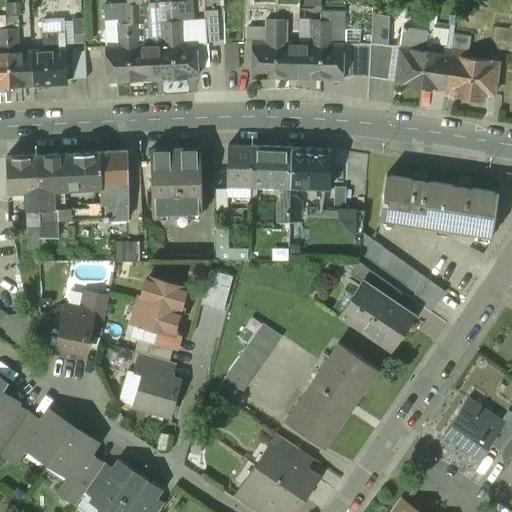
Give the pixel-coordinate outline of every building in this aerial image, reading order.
[(180,2),(170,2),(171,20),(181,20),(180,2)] [(125,4),(109,4),(110,19),(116,18),(117,23),(126,23),(126,11),(125,4)] [(262,9),(248,9),(247,44),(252,44),(252,43),(265,43),(266,20),(266,10),(262,10),(262,9)] [(136,10),(126,11),(126,23),(136,22),(136,10)] [(276,10),(266,10),(266,20),(276,20),(276,10)] [(286,11),(276,10),(276,20),(286,20),(286,11)] [(218,11),(204,12),(204,19),(205,19),(206,42),(219,41),(218,11)] [(344,11),(320,11),(320,21),(320,44),(343,45),(344,11)] [(388,16),(372,14),(371,43),(386,45),(388,16)] [(64,19),(41,20),(42,32),(64,31),(64,19)] [(204,19),(181,20),(183,43),(196,42),(196,45),(206,44),(206,42),(205,19),(204,19)] [(171,20),(161,21),(162,44),(172,44),(171,20)] [(196,42),(183,43),(181,20),(171,20),(172,44),(174,78),(198,77),(196,45),(196,42)] [(276,20),(266,20),(265,43),(276,44),(276,20)] [(286,20),(276,20),(276,44),(286,44),(286,20)] [(320,21),(310,21),(310,44),(320,44),(320,21)] [(136,22),(126,23),(128,46),(138,45),(137,22),(136,22)] [(83,23),(71,24),(72,44),(84,43),(83,23)] [(126,23),(117,23),(118,46),(128,46),(126,23)] [(7,29),(0,28),(0,52),(8,52),(7,29)] [(17,28),(7,29),(8,52),(18,52),(17,28)] [(428,31),(402,28),(400,47),(425,51),(428,31)] [(64,31),(42,32),(43,51),(53,50),(65,49),(64,31)] [(265,43),(252,43),(252,44),(251,76),(275,77),(276,44),(265,43)] [(370,44),(349,43),(349,77),(369,77),(370,44)] [(386,45),(371,43),(371,44),(370,44),(369,77),(388,80),(393,46),(386,45)] [(162,44),(150,45),(151,80),(174,78),(172,44),(162,44)] [(238,70),(238,44),(224,44),(224,70),(238,70)] [(286,44),(276,44),(275,77),(297,77),(298,44),(286,44)] [(310,44),(298,44),(297,77),(319,78),(320,44),(310,44)] [(343,45),(320,44),(319,78),(343,78),(343,45)] [(138,45),(128,46),(129,81),(151,80),(150,45),(138,45)] [(118,46),(104,47),(105,82),(129,81),(128,46),(118,46)] [(425,51),(400,47),(395,81),(405,82),(405,84),(421,86),(425,51)] [(451,49),(435,47),(434,51),(425,51),(421,86),(437,88),(437,86),(446,87),(451,49)] [(65,49),(53,50),(55,83),(67,82),(65,49)] [(467,51),(451,49),(446,87),(445,95),(481,100),(482,92),(493,94),(498,60),(466,56),(467,51)] [(43,51),(31,51),(32,84),(55,83),(53,50),(43,51)] [(18,52),(8,52),(10,85),(17,85),(32,84),(31,51),(18,52)] [(85,51),(71,52),(72,80),(86,79),(85,51)] [(0,52),(0,85),(10,85),(8,52),(0,52)] [(252,148),(227,147),(228,185),(252,186),(252,148)] [(290,149),(252,148),(252,186),(283,187),(289,187),(290,149)] [(330,150),(290,149),(289,187),(295,187),(329,188),(330,150)] [(201,151),(151,152),(152,215),(203,214),(201,151)] [(102,154),(70,156),(71,192),(102,191),(102,154)] [(126,154),(102,154),(102,191),(102,207),(106,207),(106,218),(102,218),(102,221),(127,221),(126,154)] [(70,156),(37,157),(39,212),(54,211),(53,193),(63,193),(71,192),(70,156)] [(37,157),(7,158),(9,195),(25,194),(26,212),(39,212),(37,157)] [(470,182),(459,181),(458,186),(426,181),(426,176),(415,174),(414,180),(387,176),(380,218),(493,235),(499,192),(469,188),(470,182)] [(283,196),(278,202),(278,222),(289,222),(289,187),(283,187),(283,196)] [(289,222),(301,222),(301,202),(295,195),(295,187),(289,187),(289,222)] [(345,187),(334,187),(333,208),(344,208),(345,187)] [(228,189),(216,190),(216,211),(229,211),(228,189)] [(63,193),(53,193),(54,211),(57,211),(64,211),(63,193)] [(64,211),(57,211),(57,221),(102,221),(102,218),(102,209),(64,211)] [(39,221),(57,221),(57,211),(54,211),(39,212),(39,221)] [(27,228),(39,228),(39,221),(39,212),(26,212),(27,228)] [(57,237),(57,221),(39,221),(39,228),(39,237),(57,237)] [(301,222),(289,222),(289,235),(301,235),(301,222)] [(219,256),(251,257),(252,245),(232,244),(233,226),(220,226),(219,256)] [(446,291),(362,232),(359,262),(402,293),(431,313),(446,291)] [(142,242),(115,242),(115,261),(143,261),(142,242)] [(39,254),(30,254),(30,283),(39,283),(39,254)] [(402,293),(360,263),(358,263),(357,262),(349,274),(366,285),(367,284),(395,303),(402,293)] [(172,281),(161,278),(161,280),(148,277),(142,300),(178,310),(184,287),(172,284),(172,281)] [(395,303),(367,284),(366,285),(345,317),(391,348),(413,315),(395,303)] [(108,296),(85,292),(81,309),(93,311),(89,330),(101,332),(108,296)] [(51,299),(39,299),(39,319),(51,319),(51,299)] [(178,310),(142,300),(135,323),(148,327),(147,329),(158,332),(159,330),(171,333),(171,332),(178,310)] [(81,309),(65,305),(57,346),(85,352),(89,330),(93,311),(81,309)] [(264,324),(223,382),(240,395),(281,337),(264,324)] [(171,333),(159,330),(158,332),(154,345),(172,350),(176,351),(180,335),(171,332),(171,333)] [(136,338),(125,334),(121,348),(132,351),(136,338)] [(154,345),(138,340),(135,351),(139,353),(169,361),(172,350),(154,345)] [(340,342),(286,422),(324,448),(379,368),(340,342)] [(169,361),(139,353),(133,372),(143,375),(144,371),(169,378),(173,363),(169,361)] [(169,378),(144,371),(143,375),(134,406),(169,415),(179,381),(169,378)] [(0,379),(0,426),(14,406),(17,402),(2,392),(7,384),(0,379)] [(498,427),(463,404),(444,434),(480,458),(494,437),(500,428),(498,427)] [(14,406),(0,426),(0,451),(2,453),(12,438),(27,415),(14,406)] [(511,412),(509,411),(498,427),(500,428),(494,437),(504,444),(511,431),(511,412)] [(41,424),(25,448),(26,448),(48,463),(72,427),(49,412),(41,424)] [(41,424),(27,415),(12,438),(25,448),(41,424)] [(72,427),(48,463),(70,478),(72,479),(88,454),(95,443),(72,427)] [(297,448),(275,433),(266,447),(270,450),(271,448),(290,460),(297,448)] [(25,448),(12,438),(2,453),(16,463),(26,448),(25,448)] [(290,460),(271,448),(270,450),(257,468),(300,497),(313,478),(315,479),(316,478),(290,460)] [(511,453),(499,473),(511,481),(511,453)] [(88,454),(72,479),(86,489),(100,469),(103,464),(88,454)] [(94,499),(92,502),(106,511),(114,511),(139,476),(119,462),(110,475),(94,499)] [(290,511),(300,497),(257,468),(246,486),(244,488),(262,500),(280,511),(290,511)] [(86,489),(84,492),(94,499),(110,475),(100,469),(86,489)] [(139,476),(114,511),(143,511),(150,503),(159,489),(139,476)] [(70,478),(60,493),(76,504),(84,492),(86,489),(72,479),(70,478)] [(262,500),(244,488),(246,486),(242,483),(234,494),(256,509),(258,506),(262,500)] [(160,510),(158,511),(172,511),(173,510),(175,511),(196,511),(197,511),(170,494),(165,501),(160,510)] [(397,502),(390,511),(404,511),(407,508),(397,502)] [(150,503),(143,511),(158,511),(160,510),(150,503)]
